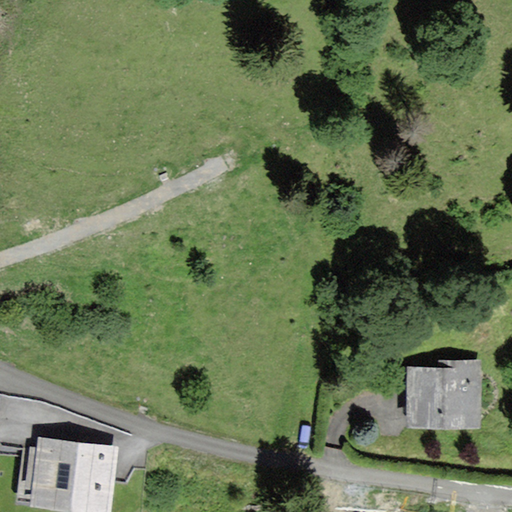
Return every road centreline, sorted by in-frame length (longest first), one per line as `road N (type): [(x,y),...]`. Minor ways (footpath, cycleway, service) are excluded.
road 1 (residential): [(511,496),(211,446),(0,370)]
road 2 (residential): [(0,259),(225,162)]
